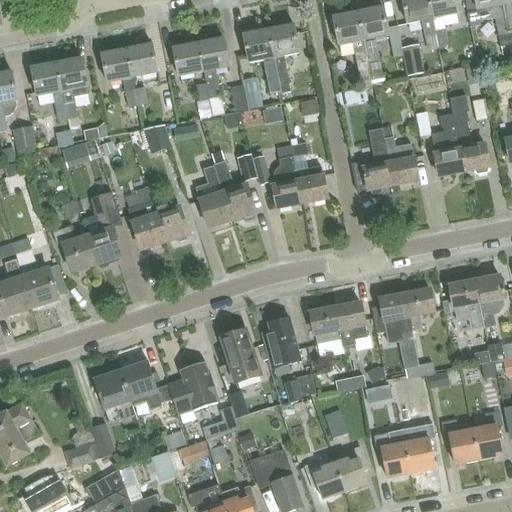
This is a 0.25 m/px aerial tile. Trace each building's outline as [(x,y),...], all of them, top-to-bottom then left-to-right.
[(427,39),(436,37),(432,21),(427,0),(401,0),(406,26),(422,22),(425,39),(427,39)] [(454,0),(427,0),(432,21),(436,37),(438,47),(438,49),(447,47),(441,19),(457,16),(454,0)] [(511,56),(507,34),(501,7),(500,0),(464,0),(470,28),(481,26),(480,21),(495,19),(502,58),(511,56)] [(511,32),(511,0),(500,0),(501,7),(507,34),(511,32)] [(384,8),(358,13),(364,42),(372,81),(383,79),(375,40),(389,37),(388,29),(384,8)] [(358,13),(333,18),(339,47),(353,44),(361,83),(371,81),(372,81),(364,42),(358,13)] [(294,26),(269,31),(274,59),(280,87),(289,85),(284,57),(300,54),(294,26)] [(269,31),(244,36),(249,64),(264,61),(270,95),(278,93),(281,93),(280,87),(274,59),(269,31)] [(436,37),(427,39),(429,49),(438,47),(436,37)] [(224,40),(199,45),(205,73),(207,85),(210,100),(221,98),(216,71),(230,68),(224,40)] [(199,45),(174,50),(179,78),(205,73),(199,45)] [(152,46),(127,51),(133,79),(158,74),(152,46)] [(419,46),(402,50),(404,57),(407,77),(424,74),(419,46)] [(127,51),(102,56),(108,84),(123,81),(128,109),(138,106),(135,91),(133,79),(127,51)] [(82,59),(57,64),(63,93),(65,105),(68,120),(70,131),(80,129),(78,118),(74,99),(90,96),(82,59)] [(57,64),(32,69),(38,98),(53,95),(55,107),(65,105),(63,93),(57,64)] [(11,73),(0,75),(0,135),(7,134),(4,118),(5,118),(9,117),(12,115),(14,112),(16,108),(14,102),(18,101),(12,73),(11,73)] [(207,85),(197,87),(200,102),(200,103),(209,101),(210,100),(207,85)] [(243,87),(231,89),(236,113),(248,111),(243,87)] [(305,92),(308,105),(321,102),(317,88),(305,92)] [(145,89),(135,91),(138,106),(148,104),(145,89)] [(260,95),(247,98),(249,110),(262,108),(260,95)] [(383,95),(368,96),(369,116),(384,115),(383,95)] [(466,97),(449,100),(452,116),(464,174),(475,171),(478,175),(487,173),(488,169),(489,169),(485,145),(472,148),(467,125),(469,124),(467,114),(469,113),(466,97)] [(421,126),(433,126),(432,101),(420,102),(421,126)] [(489,122),(485,101),(472,104),(476,125),(489,122)] [(65,105),(55,107),(58,122),(68,120),(65,105)] [(434,155),(438,179),(464,174),(452,116),(439,119),(441,129),(442,129),(443,134),(430,136),(434,155)] [(164,127),(144,131),(152,155),(171,148),(164,127)] [(106,128),(98,129),(99,139),(108,138),(106,128)] [(32,129),(14,133),(19,157),(37,154),(32,129)] [(375,162),(352,167),(357,192),(368,190),(369,192),(372,192),(373,194),(375,196),(382,194),(384,192),(383,190),(394,187),(387,153),(385,141),(383,130),(369,133),(375,162)] [(86,131),(65,139),(71,157),(93,149),(86,131)] [(394,139),(385,141),(387,153),(394,187),(418,183),(414,160),(411,146),(396,149),(394,139)] [(305,144),(291,147),(293,158),(307,155),(305,144)] [(277,150),(280,168),(278,169),(275,172),(274,175),(274,178),(276,187),(272,188),(277,211),(302,206),(296,172),(293,158),(291,147),(277,150)] [(14,152),(2,155),(4,164),(16,161),(14,152)] [(242,185),(258,179),(253,160),(252,154),(236,159),(242,185)] [(264,157),(253,160),(258,179),(259,186),(271,183),(264,157)] [(225,163),(213,167),(222,194),(231,223),(243,219),(243,221),(246,223),(253,221),(254,217),(254,216),(255,215),(246,187),(234,190),(225,163)] [(212,198),(198,202),(208,231),(231,223),(222,194),(213,167),(203,171),(212,198)] [(296,172),(302,206),(327,201),(320,167),(296,172)] [(164,244),(151,205),(146,189),(135,193),(140,208),(127,212),(141,252),(164,244)] [(86,238),(96,267),(120,260),(111,230),(122,227),(112,196),(91,202),(101,233),(86,238)] [(151,205),(164,244),(187,237),(175,201),(164,205),(162,201),(151,205)] [(78,217),(75,206),(62,210),(65,221),(78,217)] [(86,238),(73,242),(69,229),(52,235),(56,248),(62,246),(71,275),(96,267),(86,238)] [(28,240),(12,245),(15,256),(32,250),(28,240)] [(12,245),(0,248),(0,260),(15,256),(12,245)] [(22,279),(32,310),(58,301),(48,270),(22,279)] [(484,329),(496,326),(494,317),(498,316),(503,308),(503,304),(504,304),(502,294),(504,294),(504,290),(502,291),(499,277),(474,282),(483,328),(484,329)] [(0,300),(6,319),(32,310),(22,279),(0,285),(0,300)] [(483,328),(474,282),(450,287),(454,310),(457,324),(469,322),(470,330),(470,331),(483,329),(483,328)] [(430,290),(405,295),(412,332),(413,332),(423,331),(420,316),(435,314),(430,290)] [(382,308),(372,310),(377,335),(387,333),(398,331),(401,343),(408,379),(421,377),(419,367),(413,332),(412,332),(405,295),(380,300),(382,308)] [(335,309),(341,342),(343,348),(355,346),(354,342),(367,339),(360,304),(335,309)] [(317,347),(341,342),(335,309),(310,314),(317,347)] [(270,333),(263,335),(272,370),(301,363),(290,319),(282,321),(281,317),(270,320),(271,324),(268,325),(270,333)] [(245,331),(220,339),(235,385),(260,377),(245,331)] [(488,353),(490,363),(504,361),(502,346),(487,348),(488,353)] [(476,366),(490,363),(488,353),(474,355),(476,366)] [(161,409),(160,407),(172,403),(168,390),(157,394),(148,363),(121,372),(131,405),(146,400),(150,413),(161,409)] [(207,374),(204,364),(179,372),(182,382),(167,387),(169,390),(172,402),(177,417),(219,404),(209,373),(207,374)] [(497,379),(494,364),(482,366),(484,381),(497,379)] [(117,409),(131,405),(121,372),(94,381),(104,412),(105,412),(110,426),(121,422),(117,409)] [(446,373),(426,376),(429,392),(449,388),(446,373)] [(370,389),(396,388),(395,374),(369,375),(370,389)] [(313,396),(309,376),(295,379),(299,399),(313,396)] [(363,376),(349,379),(351,391),(366,388),(363,376)] [(349,379),(336,382),(338,393),(351,391),(349,379)] [(242,392),(229,396),(231,406),(232,407),(236,419),(249,414),(242,392)] [(23,441),(27,439),(38,432),(22,405),(7,414),(6,413),(0,416),(0,455),(7,468),(31,455),(23,441)] [(205,441),(239,430),(232,407),(219,411),(223,422),(202,429),(205,441)] [(339,412),(323,419),(331,442),(346,436),(339,412)] [(472,432),(478,463),(502,458),(496,427),(501,426),(499,414),(484,417),(486,429),(472,432)] [(187,420),(169,424),(171,436),(189,432),(187,420)] [(478,463),(472,432),(458,435),(456,422),(441,425),(443,438),(448,437),(455,467),(478,463)] [(433,425),(403,431),(411,475),(435,471),(429,441),(436,440),(433,425)] [(105,426),(90,430),(100,460),(114,456),(105,426)] [(90,430),(70,438),(75,450),(63,455),(69,472),(100,460),(90,430)] [(403,431),(374,437),(376,450),(382,449),(388,480),(411,475),(403,431)] [(334,465),(344,494),(367,486),(362,472),(367,471),(360,450),(345,455),(347,460),(334,465)] [(283,452),(269,457),(249,464),(258,491),(271,486),(280,511),(294,511),(303,509),(283,452)] [(344,494),(334,465),(321,469),(319,463),(304,469),(312,491),(317,489),(322,502),(344,494)] [(86,490),(95,506),(125,489),(119,471),(86,490)] [(62,497),(75,490),(69,479),(26,503),(31,511),(65,511),(69,510),(62,497)] [(223,504),(225,511),(250,511),(251,511),(256,510),(249,489),(235,494),(233,488),(220,493),(223,504)] [(125,489),(95,506),(84,511),(132,511),(131,505),(125,489)] [(190,511),(195,510),(195,511),(225,511),(223,504),(211,508),(209,502),(206,504),(202,493),(186,498),(190,511)] [(131,505),(132,511),(161,511),(156,496),(131,505)]
